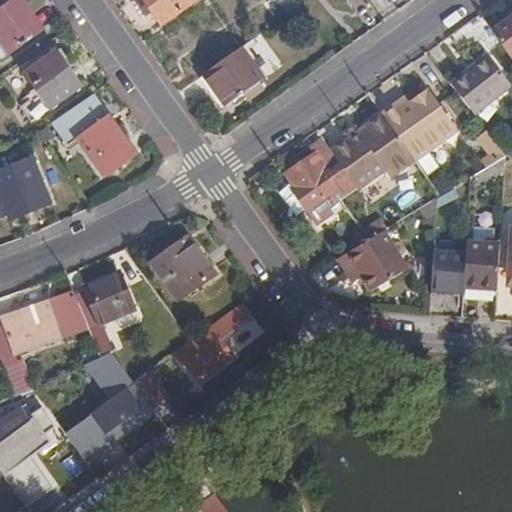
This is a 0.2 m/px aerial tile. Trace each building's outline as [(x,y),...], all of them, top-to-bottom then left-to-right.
[(43,29),(20,0),(15,0),(0,11),(0,44),(8,55),(43,29)] [(198,0),(144,0),(163,26),(198,0)] [(281,0),(279,2),(289,17),(291,15),(302,8),(296,0),(281,0)] [(298,24),(309,18),(302,8),(291,15),(298,24)] [(511,17),(491,32),(511,60),(511,58),(511,17)] [(266,81),(244,51),(206,78),(227,109),(246,96),(250,99),(265,90),(261,85),(266,81)] [(81,86),(56,55),(27,75),(52,108),(81,86)] [(486,56),(449,84),(473,115),(509,86),(486,56)] [(138,155),(94,95),(53,124),(69,146),(78,140),(105,178),(138,155)] [(395,107),(382,116),(414,162),(454,136),(427,95),(408,108),(399,114),(395,107)] [(403,101),(395,107),(399,114),(408,108),(403,101)] [(414,162),(382,116),(354,135),(345,141),(329,151),(339,165),(355,190),(381,173),(385,181),(414,162)] [(47,143),(57,136),(50,125),(40,133),(47,143)] [(345,141),(354,135),(351,130),(342,136),(345,141)] [(489,155),(499,149),(485,131),(476,137),(489,155)] [(329,151),(322,140),(311,149),(314,154),(286,175),(295,190),(293,192),(308,212),(339,189),(327,173),(339,165),(329,151)] [(503,172),(504,158),(473,177),(481,187),(503,172)] [(0,173),(0,192),(12,220),(51,204),(33,160),(0,173)] [(439,198),(438,199),(437,207),(454,196),(451,191),(439,198)] [(438,199),(420,209),(429,220),(432,231),(436,231),(437,207),(438,199)] [(368,242),(338,260),(353,283),(362,277),(372,292),(408,269),(384,232),(368,242)] [(212,276),(186,240),(151,265),(177,301),(212,276)] [(465,287),(496,289),(499,246),(468,245),(467,255),(465,287)] [(432,291),(465,292),(465,287),(467,255),(435,253),(432,291)] [(85,290),(74,294),(75,295),(88,328),(101,359),(112,354),(117,352),(104,323),(134,311),(119,273),(85,287),(85,290)] [(88,328),(75,295),(5,319),(17,353),(88,328)] [(251,317),(241,304),(193,340),(174,354),(180,364),(186,360),(201,381),(233,358),(219,340),(251,317)] [(101,359),(81,368),(108,405),(66,437),(84,462),(109,444),(113,449),(157,415),(154,412),(133,383),(112,354),(101,359)] [(377,379),(376,359),(357,359),(357,380),(377,379)] [(17,364),(1,369),(11,399),(28,392),(17,364)] [(133,383),(154,412),(169,401),(149,372),(133,383)] [(0,469),(7,479),(28,507),(54,488),(33,460),(52,443),(45,436),(55,430),(41,409),(31,418),(24,408),(0,422),(0,469)] [(211,472),(201,479),(212,494),(221,487),(219,484),(211,472)] [(0,511),(21,511),(28,507),(7,479),(0,483),(0,511)] [(179,511),(195,511),(213,500),(212,499),(214,497),(212,494),(201,479),(171,500),(179,511)] [(164,505),(169,511),(179,511),(171,500),(164,505)]
